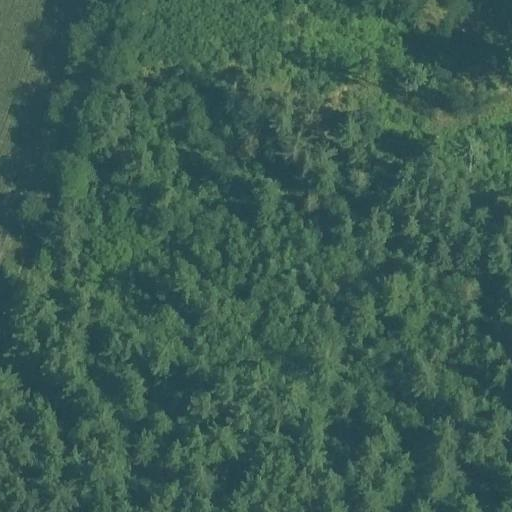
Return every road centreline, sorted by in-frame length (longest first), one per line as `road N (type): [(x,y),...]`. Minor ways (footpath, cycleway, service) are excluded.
road 1 (track): [(0,319),(126,0)]
road 2 (track): [(336,0),(511,62)]
